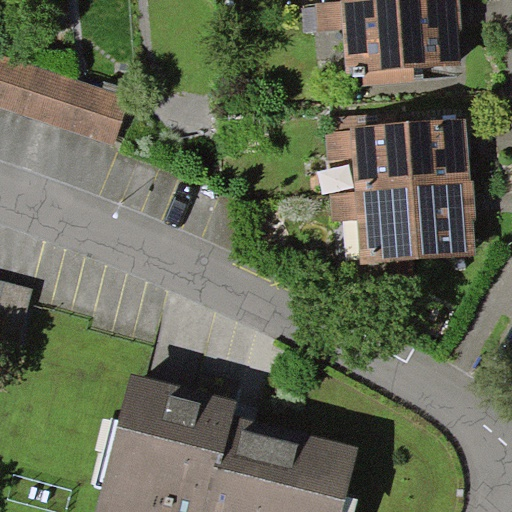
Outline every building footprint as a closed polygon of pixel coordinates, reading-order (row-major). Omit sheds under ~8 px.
[(452,0),(332,0),(340,81),(459,71),(452,0)] [(0,104),(114,139),(129,92),(0,52),(0,104)] [(466,117),(351,126),(362,265),(477,256),(466,117)] [(0,331),(21,336),(32,285),(0,277),(0,331)] [(246,398),(114,369),(82,511),(356,511),(371,444),(242,416),(246,398)]
